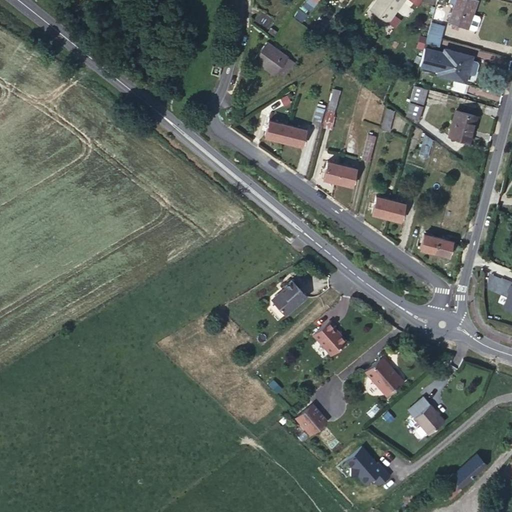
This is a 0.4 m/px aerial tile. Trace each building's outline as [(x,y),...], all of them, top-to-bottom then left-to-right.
[(376,0),(370,9),(387,21),(392,15),(393,16),(393,15),(404,0),(409,0),(418,6),(423,0),(422,0),(376,0)] [(472,14),(476,0),(449,0),(448,2),(455,5),(449,22),(452,23),(451,26),(458,28),(459,25),(474,30),(475,31),(477,30),(477,29),(480,18),(481,18),(480,15),(479,16),(472,14)] [(266,30),(275,19),(261,10),(253,21),(266,30)] [(393,16),(392,15),(387,21),(395,26),(400,20),(393,15),(393,16)] [(445,25),(431,22),(428,34),(441,38),(445,25)] [(441,38),(428,34),(425,42),(439,46),(441,38)] [(276,48),(267,41),(254,57),(262,63),(260,64),(274,75),(276,72),(283,77),(294,62),(280,52),(278,53),(274,50),(276,48)] [(444,53),(424,47),(419,65),(439,71),(438,74),(454,79),(465,81),(467,73),(473,75),(476,73),(478,64),(477,61),(470,59),(471,56),(452,51),(451,55),(444,53)] [(465,81),(454,79),(451,90),(464,93),(466,84),(465,81)] [(427,89),(414,85),(409,102),(412,103),(407,116),(414,119),(413,121),(416,122),(417,119),(418,120),(427,89)] [(333,89),(327,109),(335,111),(334,114),(344,117),(348,106),(350,106),(352,100),(351,99),(350,97),(351,94),(333,89)] [(325,105),(318,103),(312,123),(319,125),(325,105)] [(386,107),(381,129),(388,132),(394,111),(386,107)] [(327,109),(323,127),(331,129),(334,118),(343,121),(344,117),(334,114),(335,111),(327,109)] [(476,116),(455,110),(448,136),(469,141),(476,116)] [(353,117),(349,116),(341,142),(344,142),(346,143),(353,117)] [(287,125),(268,120),(264,136),(282,141),(287,125)] [(305,129),(287,125),(282,141),(301,145),(305,129)] [(375,136),(368,134),(361,158),(369,160),(375,136)] [(424,134),(418,156),(427,158),(432,139),(424,134)] [(350,135),(346,153),(354,155),(354,147),(356,137),(350,135)] [(326,141),(325,148),(336,150),(337,143),(326,141)] [(445,155),(447,151),(442,148),(435,146),(429,168),(437,170),(440,160),(437,159),(440,151),(445,155)] [(337,182),(341,164),(327,160),(322,178),(337,182)] [(473,171),(459,163),(456,169),(469,177),(473,171)] [(337,182),(351,185),(355,168),(341,164),(337,182)] [(385,216),(390,199),(375,196),(371,213),(385,216)] [(385,216),(399,220),(404,203),(390,199),(385,216)] [(438,237),(423,233),(419,248),(434,252),(438,237)] [(452,241),(438,237),(434,252),(448,256),(452,241)] [(306,296),(292,280),(284,286),(286,288),(280,294),(277,293),(273,297),(272,300),(285,314),(306,296)] [(334,326),(329,319),(312,333),(331,355),(346,341),(333,326),(334,326)] [(380,359),(365,371),(386,395),(403,381),(392,369),(390,371),(380,359)] [(423,396),(407,410),(428,434),(444,421),(423,396)] [(325,422),(310,404),(297,416),(311,433),(325,422)] [(454,474),(463,485),(486,464),(476,453),(454,474)] [(439,487),(449,498),(463,485),(454,474),(439,487)]
